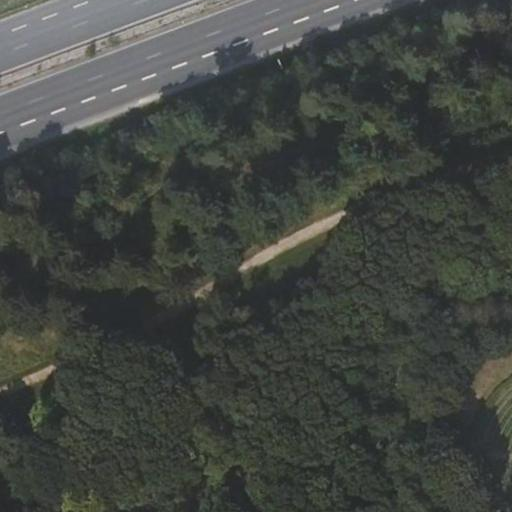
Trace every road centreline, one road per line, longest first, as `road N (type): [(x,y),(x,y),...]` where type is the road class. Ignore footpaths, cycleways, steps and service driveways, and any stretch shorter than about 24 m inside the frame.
road 1 (primary): [(0,124),(326,0)]
road 2 (primary): [(145,0),(0,56)]
